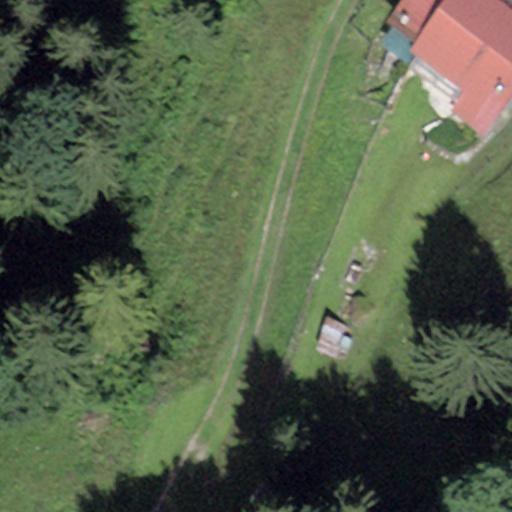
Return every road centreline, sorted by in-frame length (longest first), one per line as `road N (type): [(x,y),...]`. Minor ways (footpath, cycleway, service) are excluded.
road 1 (track): [(161,511),(230,388),(311,78),(344,0)]
road 2 (track): [(412,111),(376,173),(278,422),(210,511)]
